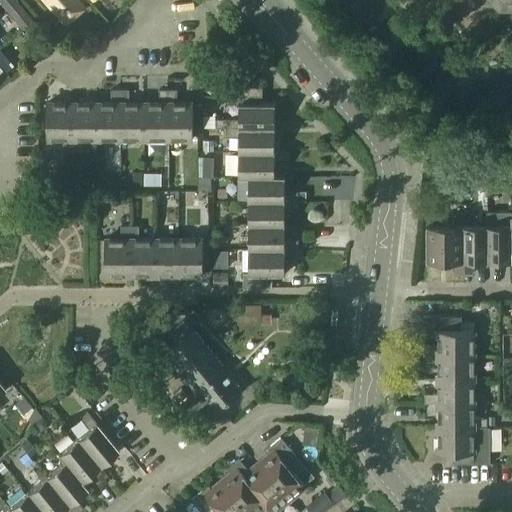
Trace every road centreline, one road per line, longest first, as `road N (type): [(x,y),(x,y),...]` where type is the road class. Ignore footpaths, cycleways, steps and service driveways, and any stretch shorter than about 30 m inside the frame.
road 1 (tertiary): [(378,294),(391,164),(384,144),(259,0)]
road 2 (residential): [(187,472),(267,410),(366,413)]
road 3 (residential): [(0,103),(42,69),(80,73),(157,0)]
road 4 (residential): [(187,472),(104,376),(105,306)]
road 5 (residential): [(511,293),(378,294)]
